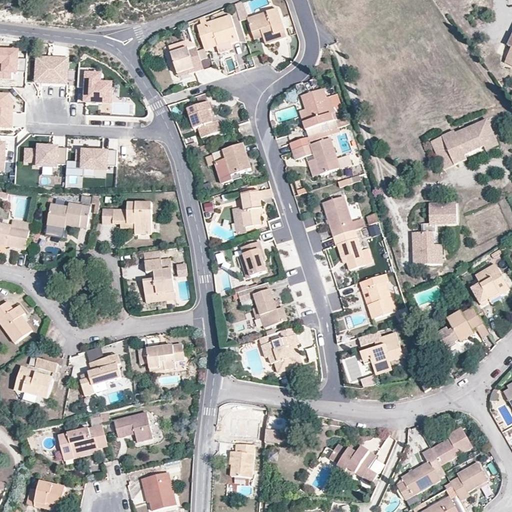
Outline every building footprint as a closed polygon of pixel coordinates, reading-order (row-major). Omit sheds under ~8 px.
[(248,20),(242,2),(235,5),(238,14),(240,22),(248,20)] [(287,39),(278,10),(248,20),(253,35),(261,32),(264,38),(266,46),(287,39)] [(247,43),(240,22),(238,14),(231,17),(207,25),(202,26),(198,28),(204,48),(218,44),(218,46),(221,55),(234,51),(232,45),(239,42),(247,43)] [(264,38),(261,32),(253,35),(255,41),(264,38)] [(171,55),(188,49),(185,42),(169,47),(171,55)] [(16,70),(25,71),(25,57),(18,57),(18,50),(0,48),(0,76),(11,78),(11,72),(16,72),(16,70)] [(189,76),(204,71),(200,61),(198,53),(197,50),(189,52),(188,49),(171,55),(178,75),(188,72),(189,76)] [(208,58),(205,51),(198,53),(200,61),(208,58)] [(68,58),(36,57),(35,83),(67,84),(68,58)] [(101,71),(84,71),(83,102),(113,102),(113,80),(101,80),(101,71)] [(337,121),(335,114),(332,115),(326,99),(324,90),(302,97),(306,110),(308,116),(302,118),(306,131),(316,128),(318,135),(332,131),(339,129),(350,125),(349,121),(337,125),(336,121),(337,121)] [(7,94),(0,94),(0,127),(11,128),(13,99),(7,94)] [(335,114),(330,98),(326,99),(332,115),(335,114)] [(213,124),(209,112),(212,111),(209,103),(195,108),(192,109),(188,110),(194,130),(199,129),(202,139),(221,133),(218,122),(216,123),(213,124)] [(499,147),(487,121),(456,135),(455,132),(442,138),(455,166),(467,160),(465,156),(484,147),(486,152),(499,147)] [(318,135),(316,128),(306,131),(309,138),(318,135)] [(341,169),(331,139),(309,146),(308,143),(334,135),(332,131),(318,135),(309,138),(290,144),(296,161),(307,157),(313,178),(341,169)] [(455,166),(442,138),(431,142),(444,171),(455,166)] [(211,150),(210,145),(200,148),(202,153),(211,150)] [(252,171),(243,145),(213,155),(223,185),(233,182),(232,177),(240,174),(252,171)] [(40,150),(27,149),(26,163),(34,163),(34,166),(58,167),(58,165),(67,165),(67,148),(40,146),(40,150)] [(117,152),(76,150),(76,160),(82,161),(82,172),(110,173),(110,166),(117,166),(117,152)] [(361,182),(359,176),(348,180),(350,185),(361,182)] [(350,185),(348,180),(338,183),(340,188),(350,185)] [(213,190),(210,184),(203,186),(206,193),(213,190)] [(262,210),(261,202),(259,192),(258,193),(257,189),(249,191),(250,194),(242,195),(245,209),(234,211),(238,234),(239,235),(246,234),(245,228),(262,226),(260,216),(259,210),(262,210)] [(274,198),(271,189),(259,192),(261,202),(274,198)] [(101,206),(103,196),(94,195),(92,204),(96,205),(101,206)] [(355,232),(353,223),(344,198),(323,205),(334,238),(355,232)] [(87,230),(91,208),(69,204),(68,208),(51,205),(46,235),(64,238),(66,226),(87,230)] [(152,235),(152,204),(128,204),(128,211),(114,211),(113,225),(121,225),(136,225),(136,229),(135,235),(138,235),(149,235),(152,235)] [(214,211),(212,204),(204,206),(206,213),(214,211)] [(435,256),(435,247),(434,234),(436,234),(436,226),(458,225),(457,204),(430,205),(430,225),(424,225),(424,234),(422,234),(413,234),(414,267),(443,266),(443,256),(435,256)] [(113,225),(114,211),(103,211),(103,225),(113,225)] [(379,224),(376,215),(367,218),(370,227),(379,224)] [(366,228),(363,220),(353,223),(355,232),(366,228)] [(29,233),(31,225),(13,222),(12,227),(11,230),(29,233)] [(26,250),(29,233),(11,230),(12,227),(0,224),(0,246),(8,248),(8,247),(26,250)] [(367,266),(355,232),(334,238),(337,246),(338,246),(342,260),(346,259),(347,263),(350,272),(367,266)] [(264,263),(260,251),(262,250),(260,243),(241,249),(244,255),(251,279),(267,273),(264,263)] [(502,254),(511,247),(509,244),(500,250),(502,254)] [(443,256),(442,246),(435,247),(435,256),(443,256)] [(494,259),(502,254),(500,250),(492,256),(494,259)] [(162,261),(160,252),(144,255),(146,263),(162,261)] [(251,279),(244,255),(240,257),(247,280),(251,279)] [(172,270),(171,260),(162,261),(163,271),(172,270)] [(175,293),(172,270),(163,271),(162,261),(146,263),(147,274),(150,274),(155,273),(156,280),(151,281),(144,282),(146,297),(175,293)] [(188,277),(186,264),(177,266),(179,278),(188,277)] [(510,291),(496,265),(476,277),(480,285),(472,289),(481,305),(489,300),(500,294),(501,296),(510,291)] [(396,313),(386,283),(389,283),(387,276),(361,284),(363,291),(368,289),(373,305),(368,306),(373,320),(396,313)] [(270,292),(268,285),(258,288),(260,295),(270,292)] [(258,288),(248,291),(238,294),(241,303),(255,298),(259,309),(262,318),(266,330),(288,323),(284,310),(280,311),(276,312),(274,303),(270,292),(260,295),(258,288)] [(373,305),(368,289),(363,291),(368,306),(373,305)] [(176,300),(175,293),(146,297),(147,304),(176,300)] [(491,302),(501,296),(500,294),(489,300),(491,302)] [(22,317),(26,314),(20,306),(14,311),(8,303),(0,308),(0,323),(5,330),(8,327),(19,342),(33,332),(26,321),(24,323),(20,318),(22,317)] [(262,318),(259,309),(254,310),(257,320),(262,318)] [(474,334),(473,332),(477,329),(478,332),(482,339),(489,335),(474,309),(463,315),(461,313),(448,320),(454,331),(450,333),(448,330),(438,336),(447,352),(457,346),(456,344),(460,342),(461,344),(475,336),(474,334)] [(409,317),(407,310),(399,312),(402,319),(409,317)] [(19,342),(8,327),(5,330),(16,344),(19,342)] [(293,337),(290,330),(282,333),(285,340),(293,337)] [(409,358),(406,349),(402,351),(396,334),(382,338),(380,332),(359,339),(362,348),(375,343),(377,349),(361,354),(364,362),(365,365),(372,363),(375,370),(391,365),(390,364),(409,358)] [(304,367),(297,346),(300,345),(297,336),(293,337),(285,340),(262,347),(266,359),(269,358),(272,365),(275,364),(279,363),(282,374),(304,367)] [(185,361),(183,346),(148,351),(148,349),(140,351),(142,365),(150,364),(150,369),(165,367),(165,371),(176,369),(176,362),(185,361)] [(105,360),(101,348),(87,352),(90,364),(105,360)] [(310,360),(318,358),(315,348),(307,350),(310,360)] [(122,379),(118,366),(121,365),(118,356),(105,360),(90,364),(93,373),(89,374),(91,379),(83,382),(81,382),(86,397),(108,391),(106,384),(122,379)] [(59,365),(38,359),(36,368),(56,374),(59,365)] [(393,372),(391,365),(375,370),(377,377),(393,372)] [(49,401),(55,380),(37,375),(30,373),(31,371),(22,368),(17,386),(25,389),(24,394),(49,401)] [(365,388),(378,386),(375,376),(362,380),(365,388)] [(433,388),(428,378),(419,383),(425,393),(433,388)] [(110,421),(108,413),(100,415),(102,423),(110,421)] [(154,439),(147,414),(115,422),(119,439),(136,434),(138,443),(154,439)] [(102,423),(100,415),(90,418),(92,425),(102,423)] [(247,415),(246,423),(256,424),(257,417),(247,415)] [(108,448),(103,426),(93,428),(59,437),(65,462),(75,460),(74,456),(98,450),(108,448)] [(441,467),(474,449),(462,429),(448,437),(450,440),(432,450),(441,467)] [(279,444),(280,432),(276,431),(276,441),(266,441),(265,443),(279,444)] [(276,441),(276,431),(266,431),(266,441),(276,441)] [(38,448),(33,437),(27,439),(32,450),(38,448)] [(252,479),(255,446),(237,445),(236,453),(232,453),(231,465),(233,466),(232,477),(252,479)] [(357,454),(360,451),(352,445),(349,449),(357,454)] [(369,470),(377,458),(362,448),(360,451),(357,454),(349,449),(348,452),(339,446),(330,459),(339,465),(338,467),(347,473),(348,470),(356,475),(372,485),(375,481),(378,475),(369,470)] [(75,460),(99,453),(98,450),(74,456),(75,460)] [(406,502),(441,481),(440,479),(446,475),(441,467),(432,450),(423,455),(428,464),(413,472),(410,474),(402,479),(405,484),(398,487),(399,489),(398,492),(402,500),(405,501),(406,502)] [(476,489),(488,482),(478,463),(458,475),(459,478),(450,483),(453,487),(458,497),(461,502),(470,497),(468,493),(476,489)] [(352,481),(356,475),(348,470),(347,473),(338,467),(336,471),(352,481)] [(154,511),(177,506),(173,490),(170,490),(166,474),(142,480),(145,490),(147,489),(151,503),(152,511),(154,511)] [(478,491),(490,484),(488,482),(476,489),(478,491)] [(62,507),(65,495),(66,489),(41,483),(39,491),(31,490),(27,505),(35,507),(36,504),(47,506),(47,504),(62,507)] [(310,492),(303,487),(300,490),(307,495),(310,492)] [(458,497),(453,487),(446,491),(450,497),(452,500),(458,497)] [(62,507),(47,504),(47,506),(36,504),(35,507),(58,511),(64,511),(68,496),(65,495),(62,507)] [(411,508),(421,503),(417,497),(408,502),(411,508)] [(458,511),(452,500),(450,497),(424,511),(458,511)] [(459,511),(466,511),(458,499),(454,501),(459,511)]
